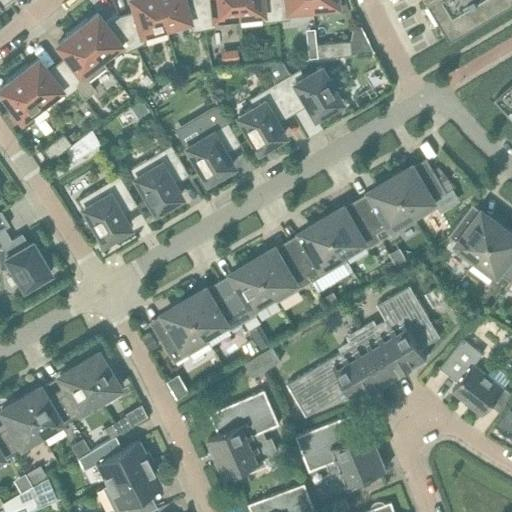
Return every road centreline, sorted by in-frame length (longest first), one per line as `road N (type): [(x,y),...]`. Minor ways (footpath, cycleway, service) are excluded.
road 1 (residential): [(104,288),(419,99)]
road 2 (residential): [(211,511),(104,288)]
road 3 (residential): [(511,455),(434,422),(408,436),(432,511)]
road 4 (residential): [(0,127),(104,288)]
road 5 (residential): [(0,350),(104,288)]
